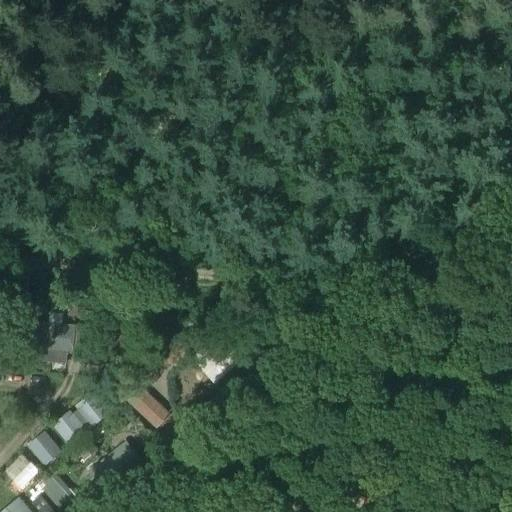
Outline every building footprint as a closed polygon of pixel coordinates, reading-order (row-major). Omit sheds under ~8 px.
[(19,314),(18,319),(32,321),(33,315),(34,306),(20,305),(19,314)] [(81,321),(80,333),(90,334),(91,322),(81,321)] [(33,350),(52,351),(51,362),(66,363),(67,353),(71,353),(73,326),(35,323),(33,350)] [(157,358),(155,362),(165,366),(167,361),(179,365),(188,339),(154,327),(145,354),(157,358)] [(88,360),(102,365),(106,354),(111,355),(112,352),(130,358),(135,343),(98,331),(88,360)] [(201,345),(218,365),(240,346),(229,333),(223,338),(217,332),(201,345)] [(252,359),(253,359),(258,366),(255,368),(263,378),(287,358),(282,352),(288,347),(280,337),(252,359)] [(126,398),(130,389),(120,385),(116,394),(126,398)] [(138,387),(128,398),(157,426),(167,415),(138,387)] [(0,416),(9,417),(10,391),(0,390),(0,416)] [(96,399),(73,418),(79,425),(87,419),(93,426),(108,414),(96,399)] [(73,418),(58,430),(70,445),(93,426),(87,419),(79,425),(73,418)] [(48,438),(34,450),(46,465),(61,452),(48,438)] [(144,464),(129,445),(91,476),(92,478),(86,483),(100,500),(144,464)] [(50,496),(64,484),(56,476),(42,487),(50,496)] [(53,511),(41,496),(32,504),(38,511),(53,511)] [(29,511),(19,499),(2,511),(29,511)]
